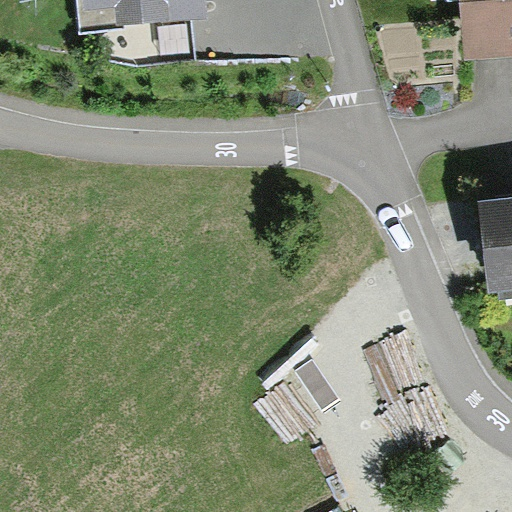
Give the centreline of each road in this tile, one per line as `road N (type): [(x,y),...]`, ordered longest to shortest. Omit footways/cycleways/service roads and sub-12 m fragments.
road 1 (residential): [(369,141),(158,147),(0,128)]
road 2 (residential): [(511,432),(486,407),(433,312),(369,141)]
road 3 (residential): [(332,0),(369,141)]
